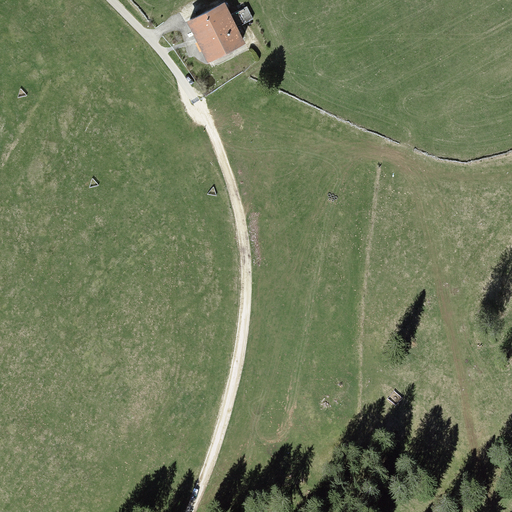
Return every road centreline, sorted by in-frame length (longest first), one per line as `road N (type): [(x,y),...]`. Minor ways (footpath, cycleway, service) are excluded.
road 1 (track): [(196,101),(234,191),(246,298),(241,350),(188,511)]
road 2 (residential): [(113,0),(196,101)]
